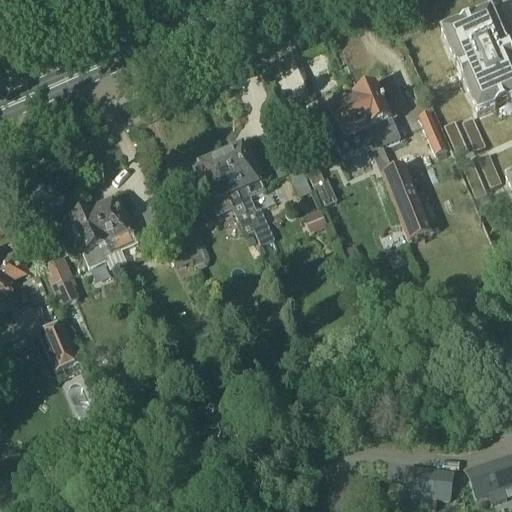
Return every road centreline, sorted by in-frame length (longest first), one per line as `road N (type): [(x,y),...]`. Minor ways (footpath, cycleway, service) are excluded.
road 1 (primary): [(0,110),(253,0)]
road 2 (unknown): [(301,511),(310,487),(336,460),(373,456),(408,470),(450,469),(511,440)]
